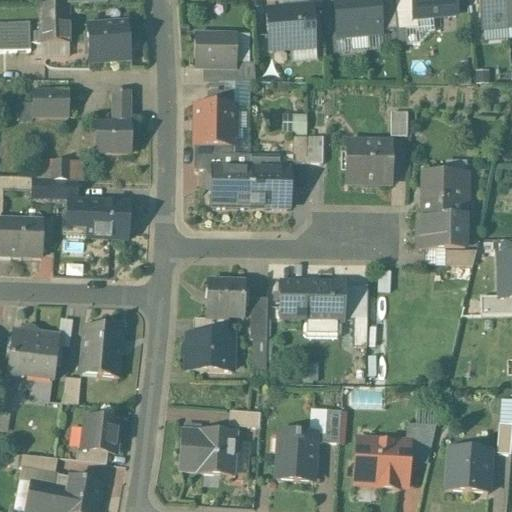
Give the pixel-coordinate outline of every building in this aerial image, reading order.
[(333,0),(336,42),(380,39),(380,35),(377,0),(333,0)] [(377,0),(380,35),(396,33),(393,0),(377,0)] [(411,0),(393,0),(396,33),(417,31),(416,20),(414,21),(411,0)] [(453,0),(411,0),(414,21),(416,20),(455,17),(453,0)] [(477,0),(480,32),(506,30),(503,0),(477,0)] [(511,0),(503,0),(506,30),(511,29),(511,0)] [(67,7),(39,7),(39,35),(33,35),(33,44),(39,44),(40,46),(68,46),(68,7),(67,7)] [(309,11),(267,14),(270,53),(312,49),(309,11)] [(29,26),(0,26),(0,54),(30,54),(29,26)] [(127,27),(84,30),(87,65),(109,63),(109,66),(130,64),(127,27)] [(239,36),(237,64),(246,64),(248,37),(239,36)] [(235,38),(195,37),(194,73),(218,73),(234,73),(234,66),(235,38)] [(253,66),(234,66),(234,73),(218,73),(218,85),(255,86),(253,66)] [(67,94),(32,94),(31,122),(67,122),(67,94)] [(112,95),(112,127),(96,127),(96,134),(86,134),(85,151),(95,151),(95,157),(130,157),(130,126),(129,127),(129,95),(112,95)] [(232,96),(209,96),(209,109),(232,110),(232,96)] [(235,107),(234,129),(244,130),(245,108),(235,107)] [(209,109),(194,109),(194,148),(234,149),(234,110),(232,110),(209,109)] [(406,116),(390,116),(390,140),(406,140),(406,116)] [(306,119),(295,119),(295,133),(305,133),(306,119)] [(306,140),(292,140),(291,166),(306,167),(306,140)] [(322,141),(306,140),(306,167),(322,167),(322,141)] [(391,146),(345,145),(345,187),(391,188),(391,146)] [(234,149),(194,148),(193,173),(211,173),(211,171),(221,171),(222,159),(233,159),(234,158),(234,149)] [(251,158),(234,158),(233,159),(222,159),(221,171),(250,172),(251,158)] [(279,159),(251,158),(250,172),(279,172),(279,159)] [(69,163),(53,163),(52,183),(68,183),(69,163)] [(83,164),(69,163),(68,183),(82,184),(83,164)] [(221,171),(211,171),(211,173),(210,209),(249,210),(250,172),(221,171)] [(250,172),(249,210),(288,211),(289,172),(279,172),(250,172)] [(461,177),(421,176),(421,178),(425,178),(425,201),(421,201),(421,221),(421,223),(460,223),(460,222),(461,177)] [(31,182),(0,180),(0,216),(2,217),(3,195),(31,196),(31,182)] [(48,183),(31,182),(31,196),(31,200),(47,201),(48,185),(48,183)] [(78,186),(48,185),(47,201),(77,202),(78,186)] [(88,205),(68,204),(66,240),(86,241),(88,205)] [(129,208),(88,205),(86,241),(128,244),(129,208)] [(460,223),(421,223),(421,221),(417,221),(416,245),(423,253),(435,253),(441,248),(463,248),(464,222),(460,222),(460,223)] [(42,225),(0,223),(0,258),(41,260),(42,225)] [(475,254),(444,254),(443,269),(472,269),(475,254)] [(511,255),(497,256),(498,299),(511,298),(511,255)] [(244,286),(207,284),(206,322),(227,322),(227,320),(243,320),(244,286)] [(303,286),(280,286),(279,324),(302,324),(303,324),(303,286)] [(344,287),(303,286),(303,324),(340,325),(343,325),(343,320),(343,289),(344,287)] [(367,290),(343,289),(343,320),(352,321),(366,321),(367,290)] [(267,302),(250,301),(249,343),(266,343),(267,302)] [(206,322),(193,321),(193,339),(227,340),(227,322),(206,322)] [(366,321),(352,321),(352,350),(366,350),(366,321)] [(303,324),(302,324),(302,337),(305,341),(337,341),(340,338),(340,325),(303,324)] [(122,334),(85,330),(80,378),(118,381),(122,334)] [(59,340),(13,335),(8,378),(53,384),(59,340)] [(193,339),(187,339),(186,373),(231,374),(232,340),(227,340),(193,339)] [(316,372),(301,371),(301,383),(316,384),(316,372)] [(9,383),(0,381),(0,414),(4,415),(9,383)] [(80,383),(65,382),(62,407),(78,409),(80,383)] [(351,389),(352,408),(384,407),(384,388),(351,389)] [(340,415),(327,414),(325,439),(324,447),(338,448),(340,415)] [(260,417),(230,415),(229,430),(259,432),(260,417)] [(119,425),(85,422),(82,452),(82,453),(107,456),(115,457),(119,425)] [(511,433),(511,428),(498,427),(495,458),(510,459),(511,433)] [(435,431),(408,430),(407,446),(407,447),(407,448),(409,448),(408,465),(427,466),(435,432),(435,431)] [(201,435),(182,434),(179,474),(199,476),(199,477),(200,477),(201,460),(199,460),(201,435)] [(234,436),(201,434),(201,435),(199,460),(201,460),(200,477),(199,477),(198,477),(198,478),(232,480),(234,436)] [(295,442),(278,441),(276,483),(313,486),(315,447),(315,446),(316,438),(296,437),(295,442)] [(325,439),(316,438),(315,446),(324,447),(325,439)] [(407,448),(357,445),(354,482),(377,483),(377,490),(397,491),(398,472),(407,473),(408,465),(409,448),(407,448)] [(107,456),(82,453),(82,452),(77,451),(76,465),(106,468),(107,456)] [(488,455),(448,452),(445,494),(487,497),(488,478),(486,478),(488,455)] [(22,459),(11,457),(10,469),(20,474),(22,459)] [(340,459),(321,458),(318,499),(338,500),(340,459)] [(57,463),(22,459),(20,474),(55,478),(57,463)] [(96,511),(101,488),(57,480),(54,491),(31,487),(26,511),(96,511)]
